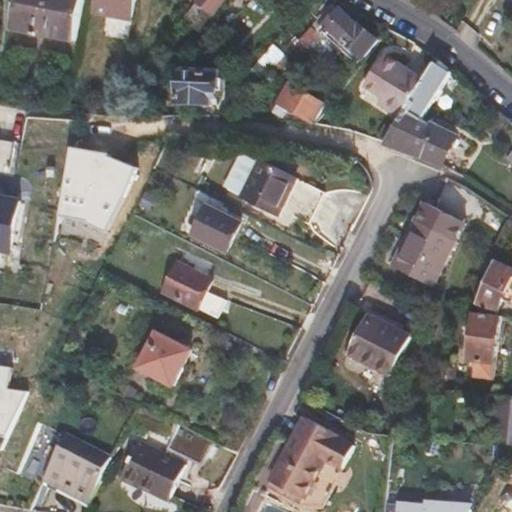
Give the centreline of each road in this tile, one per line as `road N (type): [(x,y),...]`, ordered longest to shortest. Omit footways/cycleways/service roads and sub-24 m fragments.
road 1 (residential): [(214,511),(381,198),(413,164),(333,140),(201,129)]
road 2 (residential): [(511,102),(423,29),(364,0)]
